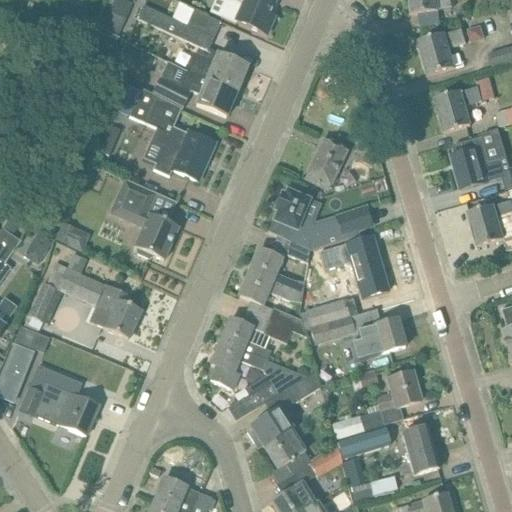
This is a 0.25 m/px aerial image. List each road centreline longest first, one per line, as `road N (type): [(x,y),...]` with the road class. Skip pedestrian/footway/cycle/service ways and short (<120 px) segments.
road 1 (residential): [(154,404),(328,0)]
road 2 (residential): [(443,304),(377,64),(343,0)]
road 3 (residential): [(504,511),(443,304)]
road 4 (residential): [(242,511),(216,437),(154,404)]
